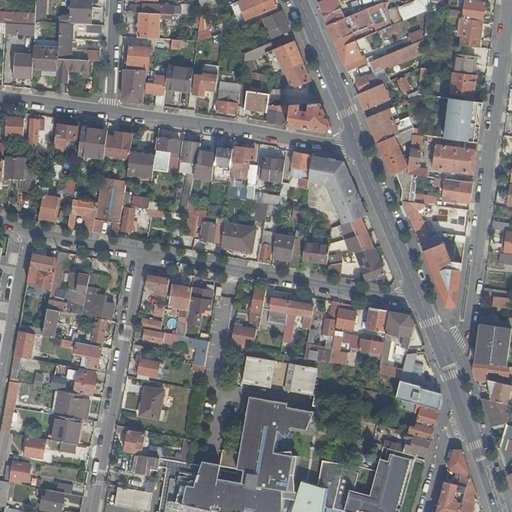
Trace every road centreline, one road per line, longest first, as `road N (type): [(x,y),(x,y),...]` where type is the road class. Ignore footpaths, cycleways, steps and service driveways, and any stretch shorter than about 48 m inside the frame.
road 1 (residential): [(443,352),(456,343),(467,315),(509,0)]
road 2 (residential): [(422,304),(140,255)]
road 3 (residential): [(140,255),(90,511)]
road 4 (residential): [(358,146),(106,112)]
road 5 (primary): [(422,304),(358,146)]
road 6 (residential): [(29,232),(0,390)]
road 7 (primary): [(358,146),(300,0)]
